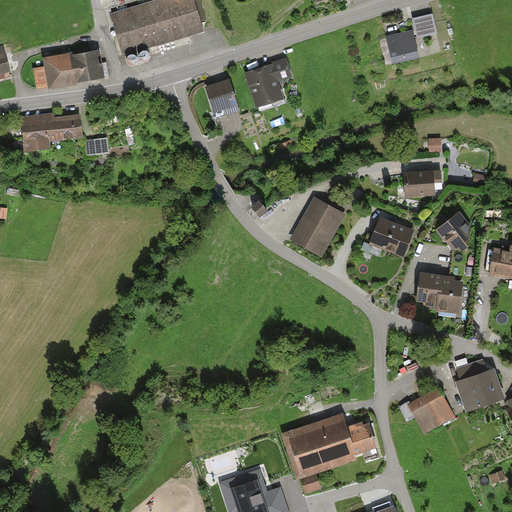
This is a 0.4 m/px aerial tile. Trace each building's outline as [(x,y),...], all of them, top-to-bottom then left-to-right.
[(191,0),(165,0),(113,16),(124,53),(201,30),(191,0)] [(434,11),(414,16),(418,36),(439,31),(434,11)] [(414,28),(386,35),(392,62),(420,55),(414,28)] [(0,78),(14,74),(5,42),(0,43),(0,78)] [(109,76),(103,45),(46,57),(48,66),(37,68),(40,85),(53,82),(55,90),(110,78),(109,76)] [(271,68),(248,75),(260,111),(272,106),(272,104),(282,101),(275,80),(291,75),(286,60),(271,65),(271,68)] [(229,81),(207,88),(217,117),(238,110),(229,81)] [(78,117),(24,123),(27,149),(48,147),(47,139),(80,136),(78,117)] [(99,139),(85,141),(87,156),(107,153),(105,142),(100,142),(99,139)] [(440,172),(406,175),(407,195),(434,194),(433,189),(441,189),(440,172)] [(486,176),(476,174),(474,182),(484,184),(486,176)] [(348,212),(317,195),(292,238),(323,256),(348,212)] [(268,207),(260,198),(253,205),(260,214),(268,207)] [(482,233),(462,209),(440,226),(459,251),(482,233)] [(419,229),(382,217),(373,242),(410,255),(419,229)] [(511,247),(504,246),(501,272),(511,273),(511,247)] [(468,280),(420,274),(418,298),(441,301),(440,308),(465,311),(468,280)] [(458,370),(472,409),(503,398),(491,367),(486,369),(483,361),(458,370)] [(441,385),(405,405),(421,434),(457,414),(441,385)] [(343,421),(285,440),(292,463),(299,461),(302,470),(376,446),(369,424),(363,426),(362,423),(346,428),(343,421)] [(265,486),(260,470),(241,476),(244,486),(234,489),(236,497),(226,500),(230,511),(240,509),(240,511),(288,511),(280,488),(261,494),(259,488),(265,486)] [(506,478),(503,470),(490,475),(493,483),(506,478)] [(321,487),(316,474),(302,479),(306,492),(321,487)] [(394,511),(390,501),(374,507),(375,511),(394,511)]
